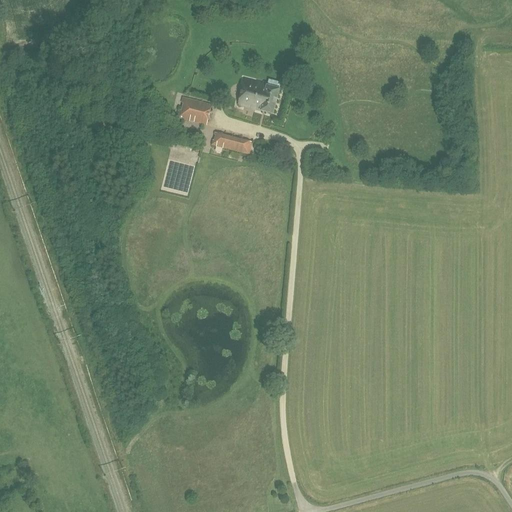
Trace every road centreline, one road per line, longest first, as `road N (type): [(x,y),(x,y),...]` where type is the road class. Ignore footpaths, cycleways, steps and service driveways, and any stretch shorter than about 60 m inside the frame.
road 1 (track): [(305,511),(285,443),(283,364),(301,147),(327,147)]
road 2 (unclassified): [(314,511),(470,471),(492,479),(511,503)]
